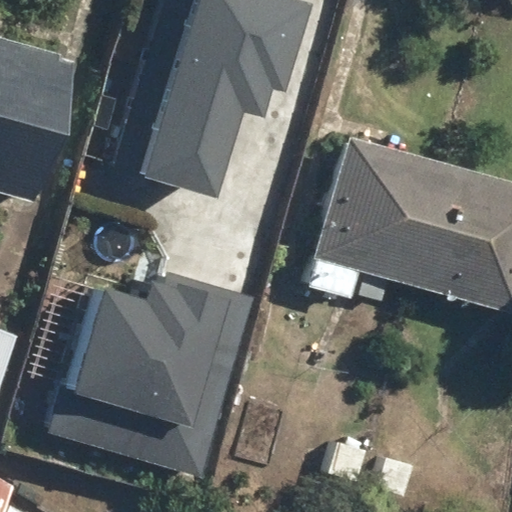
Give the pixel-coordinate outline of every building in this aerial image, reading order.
[(165,0),(115,167),(217,198),(243,112),(263,118),(273,88),(284,91),(311,3),(300,0),(165,0)] [(0,194),(38,205),(78,65),(60,59),(61,56),(0,38),(0,194)] [(511,171),(346,126),(304,278),(349,290),(357,263),(511,305),(511,171)] [(150,282),(144,302),(95,288),(51,433),(201,477),(255,297),(168,272),(164,287),(150,282)] [(0,387),(18,335),(0,328),(0,387)] [(367,442),(311,429),(302,465),(358,478),(367,442)] [(0,511),(36,511),(7,495),(14,483),(0,474),(0,511)]
